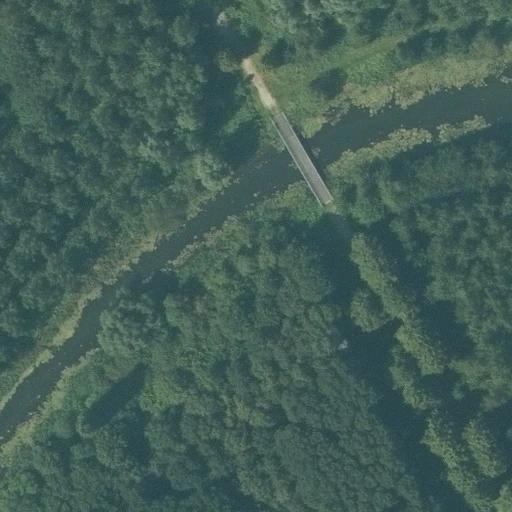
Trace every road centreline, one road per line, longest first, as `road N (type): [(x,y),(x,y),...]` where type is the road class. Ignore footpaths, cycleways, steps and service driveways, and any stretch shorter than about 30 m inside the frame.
road 1 (track): [(505,511),(206,0)]
road 2 (track): [(264,98),(511,25)]
